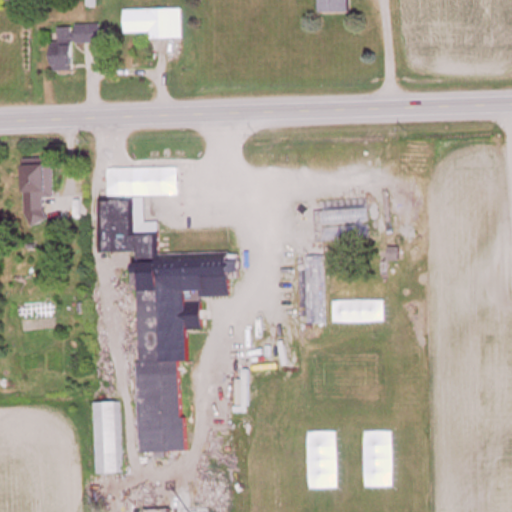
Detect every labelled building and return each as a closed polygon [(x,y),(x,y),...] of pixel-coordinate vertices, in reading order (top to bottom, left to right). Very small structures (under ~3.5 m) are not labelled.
[(352,15),(352,0),(322,0),(322,15),(352,15)] [(127,12),(127,36),(153,35),(153,41),(185,41),(184,11),(127,12)] [(103,45),(102,27),(58,28),(59,73),(77,73),(76,45),(103,45)] [(27,161),(29,226),(48,226),(47,199),(57,199),(56,160),(27,161)] [(144,457),(187,456),(186,366),(193,366),(192,332),(206,332),(205,305),(191,306),(191,290),(205,290),(205,283),(235,283),(234,256),(162,258),(162,235),(138,236),(137,199),(106,199),(107,256),(141,255),(144,457)] [(402,263),(401,250),(389,250),(389,263),(402,263)] [(310,326),(326,326),(326,288),(310,288),(310,326)] [(122,405),(96,406),(97,478),(123,478),(122,405)]
